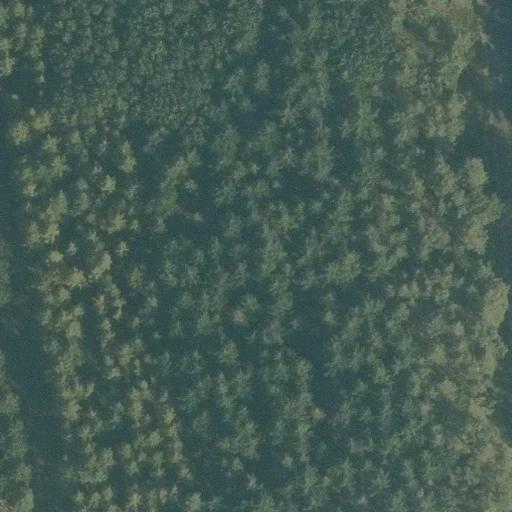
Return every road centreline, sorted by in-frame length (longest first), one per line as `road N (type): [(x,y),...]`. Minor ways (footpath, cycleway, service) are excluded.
road 1 (track): [(0,100),(63,511)]
road 2 (track): [(491,0),(511,201)]
